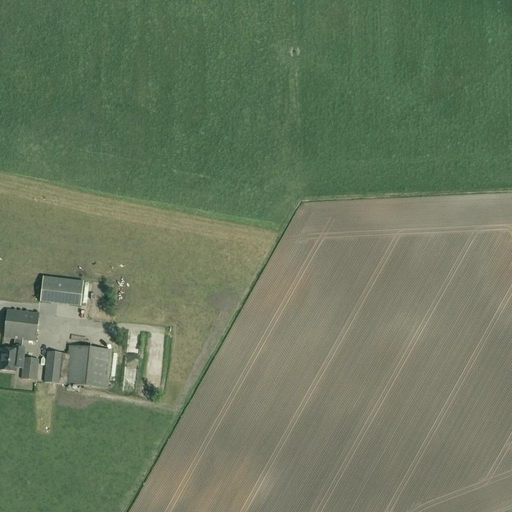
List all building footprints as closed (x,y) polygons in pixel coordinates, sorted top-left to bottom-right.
[(44,278),(41,304),(81,308),(84,283),(44,278)] [(36,342),(39,315),(7,311),(4,339),(15,340),(13,352),(2,350),(1,358),(2,358),(1,371),(16,373),(16,368),(22,369),(24,349),(22,349),(23,341),(36,342)] [(131,342),(131,356),(140,357),(141,342),(131,342)] [(108,390),(109,381),(117,382),(120,352),(112,352),(112,351),(69,346),(68,355),(47,353),(44,383),(59,385),(108,390)] [(37,382),(40,360),(24,359),(22,380),(37,382)] [(129,366),(137,366),(137,370),(142,370),(143,359),(129,359),(129,366)]
